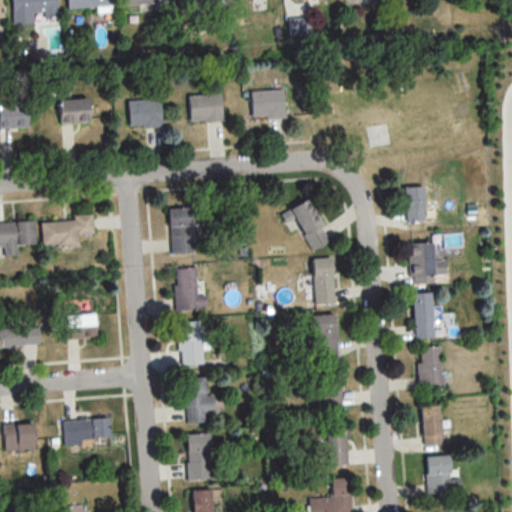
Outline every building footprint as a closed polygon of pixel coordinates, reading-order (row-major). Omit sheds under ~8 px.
[(10,0),(12,23),(33,22),(32,11),(43,11),(43,7),(56,6),(55,0),(10,0)] [(309,34),(309,23),(296,23),(296,18),(288,18),(288,34),(309,34)] [(249,89),(250,117),(282,116),(282,88),(249,89)] [(188,120),(220,120),(220,92),(187,93),(188,120)] [(88,122),(87,97),(57,98),(58,123),(88,122)] [(156,99),(137,100),(137,109),(127,109),(127,125),(157,125),(156,99)] [(0,127),(26,126),(25,102),(0,103),(0,127)] [(422,185),(403,186),(404,221),(423,220),(422,185)] [(327,241),(305,198),(279,212),(284,221),(293,216),(310,249),(327,241)] [(169,252),(191,251),(189,206),(167,207),(169,252)] [(78,244),(77,233),(92,232),(91,213),(72,214),(72,219),(39,220),(41,245),(78,244)] [(0,220),(0,245),(3,245),(3,255),(17,255),(16,243),(34,243),(33,219),(0,220)] [(408,242),(409,283),(433,282),(433,273),(444,273),(444,259),(431,259),(431,241),(408,242)] [(313,302),(332,302),(331,256),(311,257),(313,302)] [(174,306),(196,305),(194,266),(172,267),(174,306)] [(411,292),(413,337),(433,336),(431,308),(430,291),(411,292)] [(66,338),(94,337),(93,313),(65,314),(66,338)] [(335,356),(334,313),(314,314),(315,357),(335,356)] [(0,346),(39,341),(36,323),(0,327),(0,346)] [(200,362),(198,330),(184,331),(185,339),(178,339),(180,361),(188,361),(187,352),(190,352),(191,362),(200,362)] [(439,345),(418,345),(419,361),(415,362),(417,388),(441,386),(439,345)] [(342,405),(337,369),(321,371),(326,407),(342,405)] [(184,422),(204,421),(204,410),(212,409),(211,394),(204,394),(203,375),(182,376),(184,422)] [(439,404),(420,405),(421,443),(439,443),(439,404)] [(108,436),(107,417),(62,419),(62,444),(80,443),(80,437),(108,436)] [(2,423),(3,451),(34,449),(33,421),(2,423)] [(327,464),(346,464),(344,421),(326,422),(327,464)] [(206,433),(184,433),(186,478),(208,477),(206,433)] [(458,490),(458,470),(448,470),(448,454),(424,454),(425,491),(458,490)] [(348,511),(348,476),(329,477),(330,496),(302,496),(303,511),(348,511)] [(191,489),(191,511),(210,511),(210,491),(216,491),(215,488),(191,489)]
